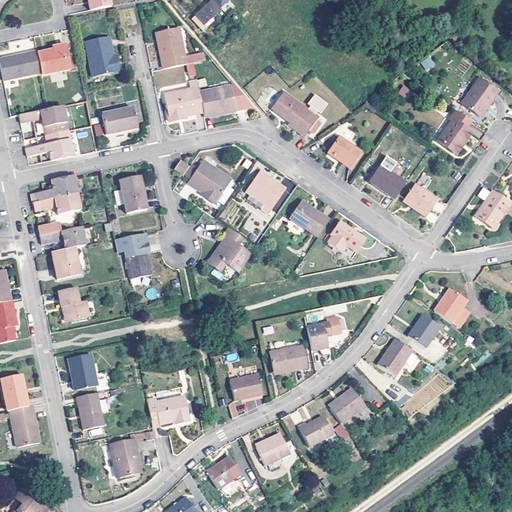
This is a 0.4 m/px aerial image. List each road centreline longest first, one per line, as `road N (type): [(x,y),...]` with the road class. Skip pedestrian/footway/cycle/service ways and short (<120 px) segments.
road 1 (residential): [(112,511),(135,505),(220,434),(313,388),(363,343),(420,258)]
road 2 (residential): [(8,180),(76,511)]
road 3 (residential): [(159,150),(241,134),(265,142),(420,258)]
road 4 (residential): [(8,180),(159,150)]
road 5 (residential): [(420,258),(506,134)]
